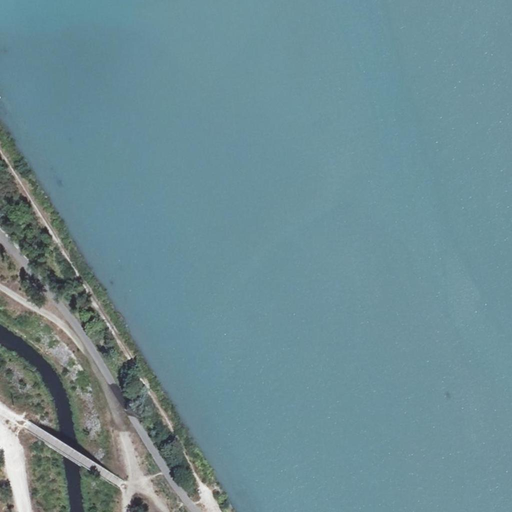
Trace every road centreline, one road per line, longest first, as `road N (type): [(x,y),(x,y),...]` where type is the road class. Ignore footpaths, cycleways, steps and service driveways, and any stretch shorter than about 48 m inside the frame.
road 1 (track): [(0,147),(219,511)]
road 2 (track): [(0,286),(70,332),(99,377),(134,471),(125,511)]
